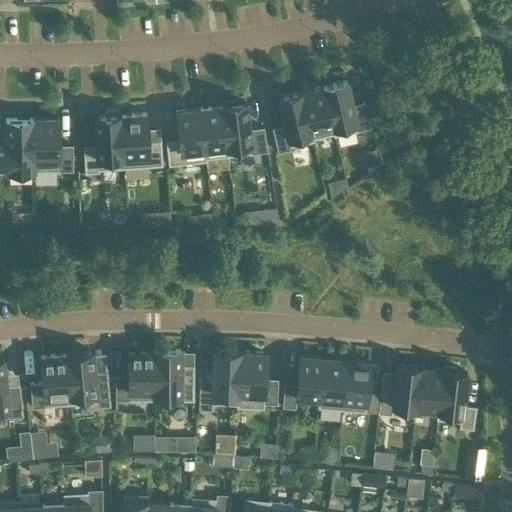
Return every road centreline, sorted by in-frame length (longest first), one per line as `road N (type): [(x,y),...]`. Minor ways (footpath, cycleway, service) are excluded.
road 1 (residential): [(0,331),(91,320),(225,320),(484,345),(498,354),(510,424),(507,511)]
road 2 (residential): [(353,15),(155,49),(0,54)]
road 3 (residential): [(511,210),(426,0)]
